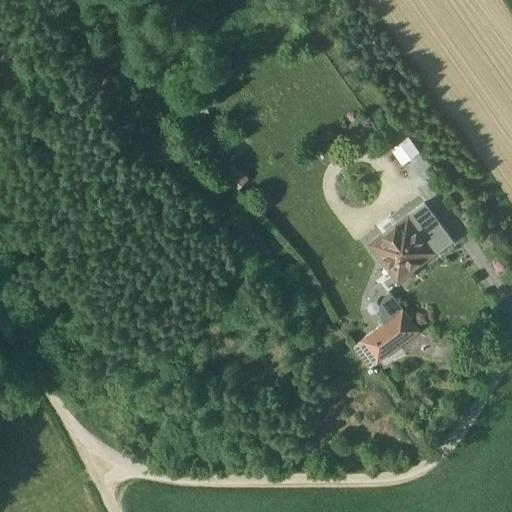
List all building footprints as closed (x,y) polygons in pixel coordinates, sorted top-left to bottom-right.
[(392,145),(403,160),(421,149),(410,133),(392,145)] [(238,188),(251,174),(236,159),(222,173),(238,188)] [(409,217),(437,253),(453,241),(425,205),(409,217)] [(437,253),(409,217),(398,226),(394,221),(383,230),(386,235),(374,244),(404,283),(416,274),(414,272),(437,253)] [(418,330),(404,311),(365,340),(380,359),(418,330)]
